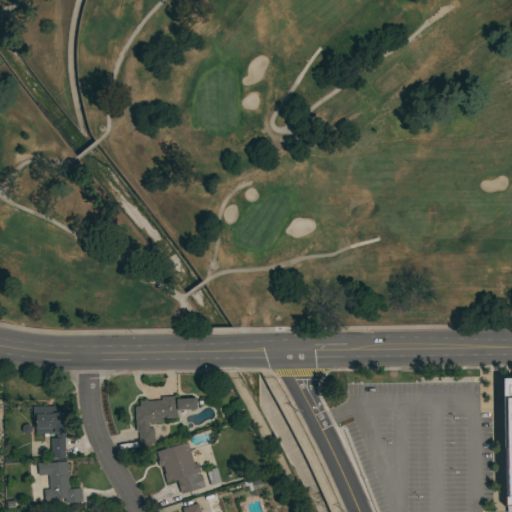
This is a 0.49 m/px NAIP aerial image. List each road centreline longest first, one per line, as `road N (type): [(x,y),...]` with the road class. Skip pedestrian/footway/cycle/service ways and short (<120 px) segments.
road 1 (secondary): [(511,345),(62,353),(0,344)]
road 2 (tertiary): [(279,349),(357,511)]
road 3 (residential): [(86,352),(94,431),(136,511)]
